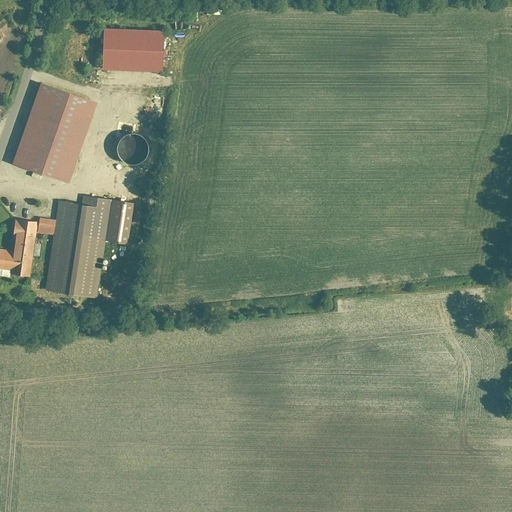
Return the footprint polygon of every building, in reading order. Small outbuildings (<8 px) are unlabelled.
[(41,88),(39,103),(93,111),(95,96),(41,88)] [(61,166),(66,136),(84,139),(87,116),(30,107),(22,159),(61,166)] [(11,159),(8,175),(50,182),(53,166),(11,159)] [(45,289),(98,297),(111,204),(58,197),(54,224),(52,239),(45,289)] [(0,251),(0,278),(7,280),(7,276),(29,279),(32,258),(38,259),(40,246),(34,245),(35,236),(52,239),(54,224),(17,219),(16,225),(12,224),(9,239),(13,240),(11,253),(0,251)]
